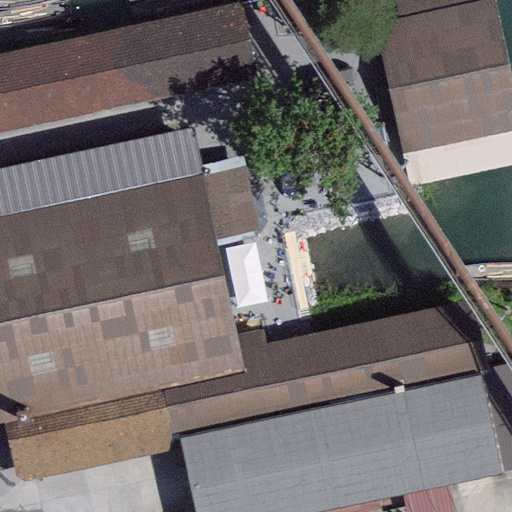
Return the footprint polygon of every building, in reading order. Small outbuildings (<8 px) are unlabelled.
[(394,0),(399,19),(389,21),(373,24),(380,57),(353,63),(364,112),(391,106),(409,189),(511,165),(511,71),(496,0),(484,0),(480,1),(479,0),(394,0)] [(0,134),(258,80),(242,3),(0,54),(0,134)] [(185,133),(66,158),(78,212),(0,228),(0,405),(264,351),(261,331),(228,339),(185,133)] [(466,306),(376,325),(390,387),(181,434),(197,511),(296,511),(501,470),(466,306)] [(390,387),(376,325),(264,351),(0,405),(0,411),(15,409),(18,421),(28,466),(181,434),(390,387)]
